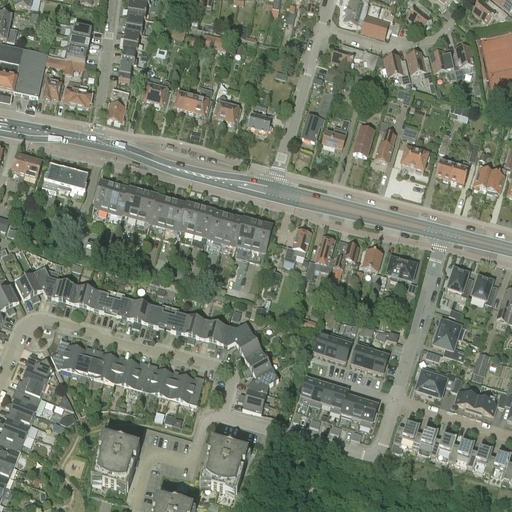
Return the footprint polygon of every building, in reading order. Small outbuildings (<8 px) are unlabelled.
[(32,0),(14,0),(12,9),(30,13),(32,0)] [(204,0),(205,2),(204,3),(205,3),(204,10),(211,10),(212,0),(204,0)] [(309,0),(309,5),(307,15),(313,16),(315,5),(315,6),(316,0),(309,0)] [(368,3),(359,0),(353,0),(352,3),(350,3),(344,24),(357,28),(357,27),(362,29),(360,35),(384,43),(390,25),(365,18),(364,21),(359,20),(363,7),(367,9),(368,3)] [(430,15),(412,0),(411,0),(407,5),(413,13),(406,20),(422,33),(423,31),(424,32),(426,31),(428,29),(429,27),(429,25),(429,24),(430,23),(426,19),(430,15)] [(452,3),(448,0),(424,0),(442,15),(446,10),(443,8),(445,5),(448,7),(452,3)] [(511,0),(494,0),(494,1),(495,1),(493,3),(509,15),(511,11),(511,0)] [(511,23),(511,22),(507,18),(488,3),(484,8),(480,4),(479,6),(478,6),(476,7),(474,8),(473,10),(473,12),(473,13),(472,14),(487,27),(493,20),(502,23),(504,22),(508,25),(511,23)] [(145,23),(147,7),(129,5),(127,20),(143,23),(145,23)] [(294,15),(289,14),(286,26),(293,27),(296,15),(294,15)] [(0,17),(0,30),(9,32),(11,19),(0,17)] [(124,36),(139,38),(141,39),(143,23),(127,20),(124,36)] [(401,26),(394,24),(391,35),(397,37),(401,26)] [(70,28),(68,40),(89,43),(91,32),(70,28)] [(9,32),(0,30),(0,43),(13,46),(16,33),(9,32)] [(238,30),(236,40),(245,42),(248,32),(238,30)] [(122,52),(123,52),(135,54),(137,54),(139,38),(124,36),(122,52)] [(201,42),(187,38),(184,48),(199,52),(201,42)] [(66,51),(87,55),(89,43),(68,40),(66,51)] [(219,40),(219,41),(218,47),(219,47),(218,51),(227,53),(229,43),(219,40)] [(364,54),(342,47),(340,53),(335,51),(334,54),(334,53),(332,55),(331,57),(331,59),(331,62),(332,62),(331,64),(350,70),(353,61),(362,61),(366,62),(367,69),(374,71),(378,59),(367,55),(367,54),(367,53),(366,53),(365,53),(364,53),(364,54)] [(0,48),(0,65),(19,70),(22,53),(0,48)] [(456,57),(450,59),(456,85),(463,83),(463,77),(471,75),(471,73),(472,68),(468,49),(465,50),(465,49),(463,48),(460,49),(458,49),(457,51),(457,52),(454,52),(456,57)] [(84,66),(87,55),(66,51),(64,61),(64,62),(65,62),(82,65),(84,66)] [(133,70),(135,54),(123,52),(121,67),(120,67),(120,68),(131,69),(131,70),(133,70)] [(17,81),(14,97),(37,102),(44,68),(46,58),(22,53),(19,70),(17,81)] [(456,85),(450,59),(444,60),(443,55),(441,55),(438,54),(436,54),(434,55),(432,57),(430,58),(434,77),(443,75),(448,83),(455,82),(456,85)] [(417,56),(415,55),(412,55),(411,56),(409,57),(409,58),(406,58),(411,78),(420,76),(426,86),(433,85),(427,60),(421,61),(420,56),(417,56)] [(74,72),(83,74),(84,66),(82,65),(65,62),(64,62),(64,61),(46,58),(44,68),(65,72),(64,77),(72,78),(74,72)] [(395,58),(393,58),(390,58),(388,59),(386,60),(386,61),(384,61),(389,81),(398,79),(403,87),(410,85),(404,62),(399,64),(397,58),(395,59),(395,58)] [(0,65),(0,77),(17,81),(19,70),(0,65)] [(129,85),(131,70),(131,69),(120,68),(118,84),(129,85)] [(336,87),(338,80),(340,73),(328,70),(324,83),(336,87)] [(287,77),(276,74),(275,80),(286,83),(287,77)] [(0,77),(0,94),(5,95),(14,97),(17,81),(0,77)] [(53,78),(47,77),(42,103),(50,104),(50,102),(58,104),(61,87),(51,85),(53,78)] [(367,81),(355,77),(351,91),(363,94),(367,81)] [(141,104),(153,107),(157,90),(158,86),(159,86),(159,83),(147,80),(145,87),(141,104)] [(158,86),(157,90),(153,107),(165,110),(170,89),(170,87),(169,85),(167,84),(165,84),(163,85),(162,87),(159,86),(158,86)] [(67,107),(76,108),(79,94),(80,88),(68,85),(67,91),(66,91),(63,105),(67,106),(67,107)] [(211,104),(210,103),(213,94),(201,91),(199,101),(195,117),(206,120),(211,104)] [(402,106),(408,108),(413,95),(399,91),(396,99),(403,101),(402,106)] [(128,97),(112,93),(111,101),(112,102),(111,108),(109,107),(105,124),(121,127),(128,97)] [(79,94),(76,108),(84,110),(85,109),(89,110),(92,97),(79,94)] [(333,97),(325,94),(322,103),(323,103),(318,118),(309,116),(308,120),(309,120),(302,142),(315,146),(319,130),(322,130),(323,125),(324,125),(333,97)] [(183,114),(187,98),(175,95),(171,111),(183,114)] [(195,117),(199,101),(187,98),(183,114),(195,117)] [(0,106),(9,108),(10,101),(0,99),(0,106)] [(224,125),(229,108),(217,105),(213,122),(218,123),(218,125),(223,127),(224,125)] [(267,108),(257,106),(255,111),(266,114),(267,108)] [(470,112),(451,106),(447,120),(466,126),(470,112)] [(241,111),(229,108),(224,125),(236,128),(241,111)] [(370,112),(361,109),(358,123),(366,125),(370,112)] [(267,136),(267,134),(270,134),(271,130),(269,129),(271,121),(251,117),(248,131),(267,136)] [(326,136),(323,148),(342,154),(346,139),(349,126),(348,126),(349,124),(344,122),(344,125),(343,124),(340,132),(335,131),(333,138),(326,136)] [(420,177),(422,175),(427,157),(409,152),(412,144),(414,145),(417,134),(404,130),(401,141),(408,143),(401,169),(415,173),(415,175),(420,177)] [(374,135),(361,131),(353,157),(367,161),(374,135)] [(383,135),(382,139),(375,164),(388,167),(393,150),(396,139),(383,135)] [(449,141),(442,140),(440,145),(441,145),(438,156),(444,158),(449,141)] [(479,147),(474,146),(468,163),(474,165),(479,147)] [(24,179),(29,161),(16,158),(11,176),(24,179)] [(41,164),(29,161),(24,179),(36,183),(41,164)] [(449,185),(454,168),(440,164),(435,181),(449,185)] [(454,168),(449,185),(463,189),(468,173),(467,172),(469,167),(463,165),(461,171),(454,168)] [(57,189),(62,172),(61,171),(61,170),(55,168),(55,170),(49,168),(46,178),(45,178),(41,193),(55,196),(56,193),(57,189)] [(486,194),(491,176),(484,174),(485,171),(478,169),(476,176),(478,177),(474,191),(474,192),(478,194),(479,192),(486,194)] [(497,178),(491,176),(486,194),(486,196),(492,198),(493,196),(498,197),(505,173),(499,171),(497,178)] [(70,192),(75,175),(62,172),(57,189),(56,193),(69,196),(70,192)] [(76,176),(75,175),(70,192),(84,196),(86,189),(85,189),(87,179),(82,177),(82,175),(76,174),(76,176)] [(105,226),(115,188),(108,186),(108,187),(100,185),(93,213),(95,214),(93,223),(105,226)] [(119,230),(129,193),(121,191),(121,189),(115,188),(105,226),(119,230)] [(134,233),(144,194),(138,192),(138,194),(130,192),(129,193),(119,230),(134,233)] [(158,200),(158,199),(150,197),(151,196),(144,194),(134,233),(148,237),(158,200)] [(162,241),(173,203),(166,201),(166,202),(158,200),(148,237),(162,241)] [(176,245),(186,208),(179,206),(179,205),(173,203),(162,241),(176,245)] [(190,248),(201,209),(194,207),(194,209),(187,207),(186,208),(176,245),(190,248)] [(205,252),(215,215),(215,214),(207,212),(207,211),(201,209),(190,248),(205,252)] [(219,256),(229,218),(222,216),(222,217),(215,215),(205,252),(219,256)] [(243,223),(235,221),(235,220),(229,218),(219,256),(233,259),(243,223)] [(0,221),(0,233),(5,236),(9,224),(0,221)] [(248,263),(258,224),(251,222),(251,224),(243,222),(243,223),(233,259),(248,263)] [(262,257),(264,258),(272,229),(264,227),(264,226),(258,224),(248,263),(259,266),(262,257)] [(24,237),(9,232),(6,239),(22,245),(24,237)] [(311,237),(298,234),(292,252),(287,251),(283,263),(294,266),(297,259),(304,261),(306,256),(305,255),(311,237)] [(333,263),(330,262),(335,245),(333,244),(333,243),(328,241),(328,243),(322,241),(315,267),(328,270),(331,271),(333,263)] [(358,251),(346,248),(344,254),(340,253),(338,260),(335,260),(332,271),(333,271),(331,278),(332,278),(330,286),(338,288),(340,280),(341,273),(343,274),(345,264),(354,266),(358,251)] [(382,257),(367,253),(362,272),(378,276),(382,257)] [(398,286),(404,263),(397,261),(397,263),(391,261),(387,278),(392,280),(390,284),(398,286)] [(410,265),(404,263),(398,286),(405,288),(406,284),(412,285),(416,269),(410,267),(410,265)] [(86,278),(88,269),(73,266),(71,275),(86,278)] [(311,284),(314,272),(307,270),(305,282),(311,284)] [(48,273),(45,274),(44,272),(34,277),(43,294),(43,295),(46,301),(51,302),(56,284),(58,276),(48,273)] [(467,301),(472,283),(466,281),(468,276),(465,276),(453,273),(452,278),(450,278),(448,286),(449,287),(447,292),(461,297),(460,299),(467,301)] [(280,277),(272,275),(270,281),(278,283),(280,277)] [(25,277),(23,278),(36,305),(40,303),(37,297),(43,295),(43,294),(34,277),(27,281),(25,277)] [(36,305),(23,278),(21,279),(23,283),(15,287),(23,304),(30,301),(33,307),(36,305)] [(380,279),(378,290),(376,295),(382,297),(387,281),(380,279)] [(489,284),(477,280),(476,286),(474,285),(472,294),(473,294),(471,300),(485,304),(485,307),(491,309),(497,291),(491,289),(492,284),(489,283),(489,284)] [(64,286),(56,284),(51,302),(58,304),(56,311),(60,312),(68,283),(66,282),(64,286)] [(70,283),(68,283),(60,312),(64,313),(65,306),(72,308),(77,290),(69,287),(70,283)] [(85,292),(77,290),(72,308),(79,310),(77,316),(81,317),(89,288),(86,288),(85,292)] [(91,289),(89,288),(81,317),(84,318),(86,312),(93,314),(98,295),(90,293),(91,289)] [(0,289),(0,294),(12,317),(15,316),(12,310),(19,306),(10,289),(2,293),(0,289)] [(507,326),(511,309),(510,309),(511,302),(511,292),(507,291),(506,294),(504,293),(496,322),(507,326)] [(106,297),(98,295),(93,314),(104,317),(105,313),(111,315),(116,296),(107,293),(106,297)] [(0,315),(5,313),(8,319),(12,317),(0,294),(0,315)] [(124,298),(116,296),(111,315),(117,317),(116,320),(127,323),(132,304),(123,302),(124,298)] [(140,306),(132,304),(127,323),(133,325),(132,331),(135,332),(143,303),(141,302),(140,306)] [(145,303),(143,303),(135,332),(139,333),(141,327),(147,329),(152,310),(144,308),(145,303)] [(161,312),(152,310),(147,329),(158,331),(159,328),(165,330),(170,310),(162,308),(161,312)] [(246,320),(250,322),(262,325),(265,313),(249,309),(246,320)] [(179,313),(170,310),(165,330),(171,331),(170,335),(181,338),(186,319),(178,317),(179,313)] [(241,324),(242,314),(235,313),(233,323),(241,324)] [(434,336),(457,343),(461,344),(465,332),(466,332),(468,326),(460,323),(462,317),(450,313),(448,319),(455,322),(452,328),(441,324),(439,330),(436,330),(434,336)] [(194,321),(186,319),(181,338),(188,340),(186,346),(190,347),(198,318),(195,317),(194,321)] [(200,318),(198,318),(190,347),(193,348),(195,341),(202,343),(207,325),(199,322),(200,318)] [(315,325),(304,322),(303,328),(314,332),(315,325)] [(215,327),(207,325),(202,343),(209,345),(207,352),(211,353),(218,323),(216,323),(215,327)] [(216,347),(223,349),(228,330),(220,328),(221,324),(218,323),(211,353),(214,354),(216,347)] [(235,346),(251,337),(246,327),(236,333),(228,330),(223,349),(228,350),(235,347),(235,346)] [(320,334),(313,357),(316,357),(317,358),(324,360),(331,337),(320,334)] [(382,336),(378,335),(375,342),(384,345),(386,337),(382,336)] [(398,338),(389,336),(387,344),(396,346),(398,338)] [(434,336),(432,342),(435,343),(433,349),(445,353),(442,360),(462,366),(466,356),(455,352),(457,343),(434,336)] [(232,356),(234,359),(260,344),(259,342),(256,344),(251,337),(235,346),(235,347),(238,352),(232,356)] [(331,337),(324,360),(326,361),(328,361),(334,363),(342,340),(331,337)] [(281,344),(278,339),(271,343),(274,348),(281,344)] [(336,364),(338,364),(345,366),(352,343),(342,340),(334,363),(336,364)] [(60,372),(70,375),(77,351),(60,347),(61,344),(60,343),(57,356),(50,359),(57,373),(60,372)] [(245,365),(262,356),(258,348),(262,346),(260,344),(234,359),(236,362),(242,359),(245,365)] [(369,349),(358,345),(351,368),(361,371),(367,353),(369,349)] [(70,375),(87,379),(94,353),(94,352),(93,355),(77,351),(70,375)] [(94,353),(87,379),(104,384),(110,360),(108,359),(94,356),(95,353),(94,353)] [(262,356),(245,365),(249,371),(243,374),(245,378),(271,363),(266,353),(262,356)] [(361,371),(372,375),(377,356),(367,353),(361,371)] [(109,354),(108,359),(110,360),(104,384),(114,387),(121,363),(113,361),(114,355),(109,354)] [(425,361),(438,366),(440,359),(427,355),(425,361)] [(372,375),(382,378),(388,360),(377,356),(372,375)] [(479,357),(473,377),(482,380),(489,360),(479,357)] [(24,377),(47,386),(51,377),(54,375),(47,361),(40,364),(35,362),(30,360),(28,359),(28,360),(30,362),(24,377)] [(114,387),(125,390),(131,366),(133,366),(135,361),(130,359),(129,365),(121,363),(114,387)] [(256,384),(273,374),(269,367),(272,365),(271,363),(245,378),(247,381),(253,378),(256,384)] [(141,394),(149,367),(148,367),(147,370),(133,366),(131,366),(125,390),(141,394)] [(141,394),(158,399),(165,375),(162,374),(148,370),(149,367),(141,394)] [(165,375),(158,399),(169,402),(175,378),(167,375),(169,370),(164,368),(162,374),(165,375)] [(420,399),(427,401),(435,375),(423,371),(415,395),(421,397),(420,399)] [(169,402),(179,404),(186,381),(188,381),(189,375),(185,374),(183,380),(175,378),(169,402)] [(249,387),(248,393),(266,398),(269,390),(278,384),(273,374),(256,384),(249,387)] [(447,379),(435,375),(427,401),(433,403),(434,401),(440,403),(444,389),(451,391),(454,381),(455,378),(448,376),(447,379)] [(15,392),(41,402),(47,386),(24,377),(18,393),(15,392)] [(202,385),(188,381),(186,381),(179,404),(196,409),(204,382),(202,382),(202,385)] [(464,413),(473,416),(477,401),(458,395),(462,383),(454,381),(451,391),(450,394),(457,397),(454,407),(465,411),(464,413)] [(308,383),(306,382),(300,400),(310,403),(309,408),(316,385),(310,383),(308,383)] [(316,385),(309,408),(320,411),(327,388),(320,386),(318,386),(316,385)] [(329,414),(330,414),(337,392),(330,390),(328,389),(327,388),(320,411),(321,407),(331,410),(329,414)] [(291,392),(283,389),(280,400),(288,402),(291,392)] [(41,402),(15,392),(15,393),(18,394),(12,407),(11,409),(35,419),(41,402)] [(340,418),(347,395),(341,393),(339,392),(337,392),(330,414),(340,418)] [(240,398),(239,401),(268,409),(268,407),(264,406),(266,398),(248,393),(246,399),(240,398)] [(349,400),(348,400),(346,399),(348,395),(347,395),(340,418),(341,418),(341,417),(351,420),(356,402),(349,400)] [(59,409),(64,410),(64,411),(73,414),(67,402),(64,397),(63,396),(59,409)] [(504,412),(504,409),(508,398),(500,396),(497,407),(477,401),(473,416),(481,418),(482,416),(493,420),(496,409),(504,412)] [(267,411),(268,409),(239,401),(238,405),(244,407),(242,414),(261,419),(263,410),(267,411)] [(367,405),(360,403),(358,403),(356,402),(351,420),(361,423),(359,428),(367,405)] [(11,409),(12,407),(7,405),(5,409),(11,412),(7,419),(31,429),(35,419),(11,409)] [(376,416),(375,416),(377,409),(370,406),(368,406),(367,405),(359,428),(370,432),(373,423),(374,424),(376,416)] [(124,415),(125,412),(119,410),(120,407),(115,406),(114,411),(118,412),(118,414),(124,415)] [(158,414),(156,423),(175,428),(177,419),(158,414)] [(295,415),(292,425),(298,426),(301,417),(301,416),(296,415),(295,415)] [(31,429),(7,419),(4,427),(0,425),(0,430),(3,432),(3,429),(27,439),(31,429)] [(404,433),(398,431),(393,447),(412,454),(417,437),(419,429),(411,426),(410,429),(406,427),(404,433)] [(3,429),(3,432),(0,438),(0,446),(20,455),(27,439),(3,429)] [(147,443),(151,431),(146,430),(142,442),(147,443)] [(424,433),(422,439),(417,437),(412,454),(430,459),(435,443),(438,435),(429,432),(428,435),(424,433)] [(430,459),(448,465),(453,449),(456,441),(448,438),(447,441),(442,439),(440,445),(435,443),(430,459)] [(98,458),(87,498),(101,501),(111,504),(124,508),(124,507),(127,495),(139,452),(138,452),(132,450),(130,450),(127,449),(115,446),(108,444),(102,442),(98,456),(98,458)] [(461,445),(459,451),(453,449),(448,465),(466,471),(472,455),(474,446),(466,444),(465,446),(461,445)] [(20,455),(0,446),(0,465),(14,471),(20,455)] [(248,456),(211,446),(199,489),(200,489),(201,486),(211,489),(211,492),(225,496),(225,493),(236,496),(235,499),(236,499),(244,469),(242,468),(245,457),(247,458),(248,456)] [(466,471),(485,477),(490,461),(493,452),(484,450),(483,452),(479,451),(477,457),(472,455),(466,471)] [(497,457),(495,463),(490,461),(485,477),(503,483),(508,467),(511,458),(502,455),(501,458),(497,457)] [(0,465),(0,477),(10,481),(14,471),(0,465)] [(511,467),(508,467),(503,483),(511,485),(511,467)] [(10,481),(0,477),(0,488),(6,491),(10,481)] [(32,486),(40,489),(42,483),(34,480),(32,486)] [(0,505),(2,501),(9,503),(13,494),(6,491),(0,488),(0,505)] [(40,511),(43,507),(35,503),(33,509),(39,511),(40,511)] [(190,511),(156,503),(152,511),(190,511)]
